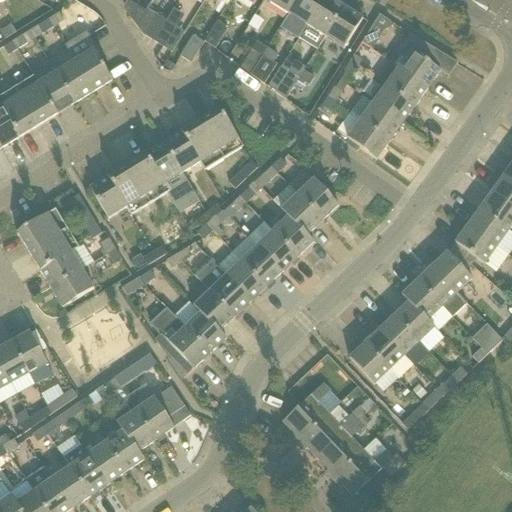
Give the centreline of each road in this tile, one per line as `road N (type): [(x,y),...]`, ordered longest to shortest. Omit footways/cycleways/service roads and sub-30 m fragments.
road 1 (residential): [(418,209),(256,369),(215,471),(157,511)]
road 2 (residential): [(418,209),(220,76),(207,74),(161,98)]
road 3 (residential): [(0,202),(161,98)]
road 4 (residential): [(511,75),(418,209)]
road 5 (residential): [(161,98),(103,7),(90,0)]
